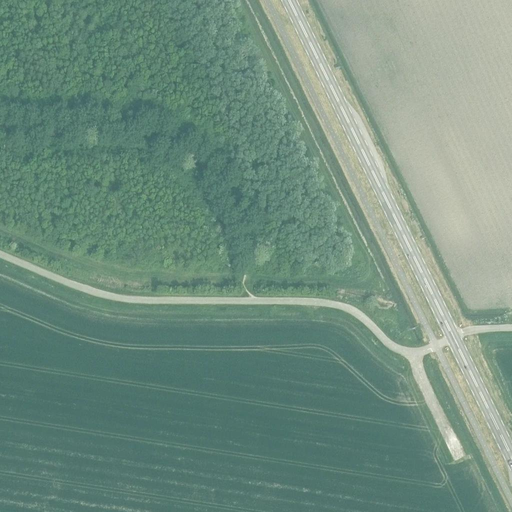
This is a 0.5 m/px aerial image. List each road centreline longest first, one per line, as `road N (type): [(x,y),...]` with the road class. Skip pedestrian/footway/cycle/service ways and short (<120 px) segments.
road 1 (unclassified): [(435,347),(403,351),(358,313),(327,303),(126,301),(0,254)]
road 2 (primary): [(452,337),(287,0)]
road 3 (primary): [(511,460),(452,337)]
